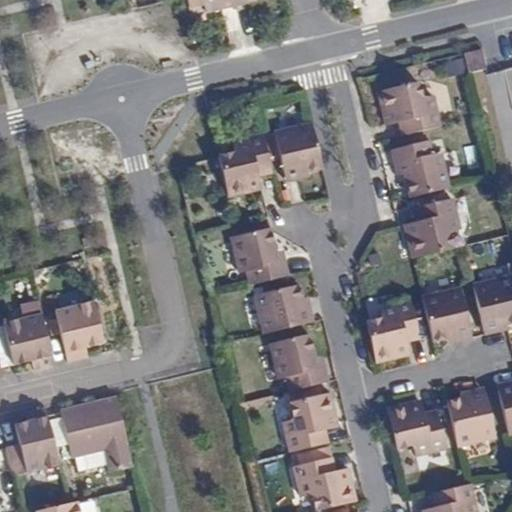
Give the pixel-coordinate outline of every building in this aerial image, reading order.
[(187,0),(191,15),(233,6),(231,0),(187,0)] [(463,54),(468,73),(486,68),(482,50),(463,54)] [(408,135),(442,127),(434,94),(423,97),(419,81),(378,90),(385,126),(399,122),(404,121),(408,135)] [(399,122),(402,136),(408,135),(404,121),(399,122)] [(322,168),(311,122),(274,130),(284,177),(307,172),(322,168)] [(239,152),(217,158),(228,195),(260,188),(257,176),(256,170),(270,167),(262,134),(237,139),(239,152)] [(404,174),(409,198),(447,189),(439,154),(431,156),(428,142),(391,151),(395,165),(401,164),(404,174)] [(271,173),(270,167),(256,170),(257,176),(271,173)] [(307,172),(284,177),(286,183),(300,178),(309,176),(307,172)] [(404,225),(412,259),(451,249),(447,230),(456,228),(450,199),(420,207),(423,221),(416,223),(404,225)] [(412,209),(416,223),(423,221),(420,207),(412,209)] [(247,286),(288,276),(284,262),(278,263),(275,253),(270,229),(269,223),(257,225),(258,230),(231,237),(239,273),(244,272),(247,286)] [(230,231),(231,237),(258,230),(257,225),(230,231)] [(483,330),(506,325),(511,322),(511,284),(510,277),(472,286),(483,330)] [(256,296),(264,334),(308,324),(302,300),(299,286),(256,296)] [(421,298),(432,342),(445,339),(470,333),(459,290),(421,298)] [(308,324),(312,323),(307,299),(302,300),(308,324)] [(101,334),(94,303),(55,313),(56,320),(48,322),(51,337),(61,335),(63,343),(101,334)] [(409,357),(405,342),(404,336),(418,333),(409,303),(379,310),(382,318),(365,322),(375,365),(409,357)] [(47,338),(41,315),(3,324),(8,347),(10,354),(49,346),(47,338)] [(494,332),(507,329),(506,325),(483,330),(484,335),(494,332)] [(405,342),(419,339),(418,333),(404,336),(405,342)] [(463,340),(471,338),(470,333),(445,339),(446,344),(463,340)] [(101,334),(63,343),(67,362),(80,359),(78,350),(84,349),(103,344),(101,334)] [(287,392),(327,382),(323,368),(317,369),(314,359),(310,338),(270,347),(278,380),(284,378),(287,392)] [(49,346),(10,354),(13,365),(30,361),(36,360),(39,369),(54,366),(49,346)] [(78,350),(80,359),(86,358),(84,349),(78,350)] [(36,360),(30,361),(33,370),(39,369),(36,360)] [(511,381),(511,382),(496,386),(497,391),(511,387),(511,381)] [(511,387),(497,391),(507,433),(511,431),(511,387)] [(279,422),(286,454),(321,445),(318,432),(333,428),(325,395),(319,396),(316,388),(285,395),(290,419),(279,422)] [(473,391),(458,395),(459,400),(484,394),(483,389),(473,391)] [(459,400),(446,403),(456,446),(494,437),(484,394),(459,400)] [(133,467),(116,398),(101,401),(102,406),(61,415),(71,458),(74,457),(103,450),(106,464),(108,473),(133,467)] [(424,421),(422,412),(419,400),(386,408),(395,448),(411,445),(413,456),(444,449),(438,418),(424,421)] [(101,401),(60,410),(61,415),(102,406),(101,401)] [(59,465),(45,409),(30,412),(32,421),(27,422),(14,425),(19,445),(5,448),(12,477),(59,465)] [(438,418),(436,409),(422,412),(424,421),(438,418)] [(307,496),(310,511),(314,511),(351,503),(343,470),(328,474),(321,475),(318,461),(325,460),(322,449),(299,455),(302,465),(293,467),(288,468),(296,498),(307,496)] [(78,471),(106,464),(103,450),(74,457),(78,471)] [(291,456),(293,467),(302,465),(299,455),(291,456)] [(321,475),(328,474),(325,460),(318,461),(321,475)] [(441,506),(434,508),(423,511),(476,511),(470,485),(466,486),(438,493),(441,506)] [(438,493),(430,494),(434,508),(441,506),(438,493)] [(79,511),(78,502),(68,504),(36,511),(79,511)]
